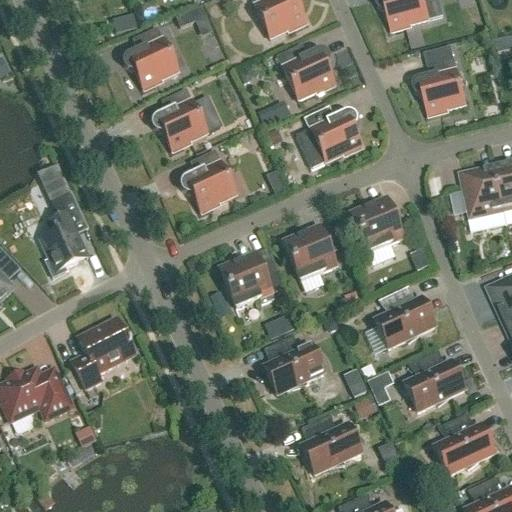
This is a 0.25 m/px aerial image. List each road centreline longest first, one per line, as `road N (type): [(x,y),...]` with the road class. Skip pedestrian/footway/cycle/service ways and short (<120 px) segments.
road 1 (unclassified): [(150,269),(25,0)]
road 2 (residential): [(511,416),(404,160)]
road 3 (residential): [(404,160),(150,269)]
road 4 (unclassified): [(263,511),(150,269)]
road 5 (residential): [(404,160),(337,0)]
road 6 (residential): [(150,269),(0,348)]
